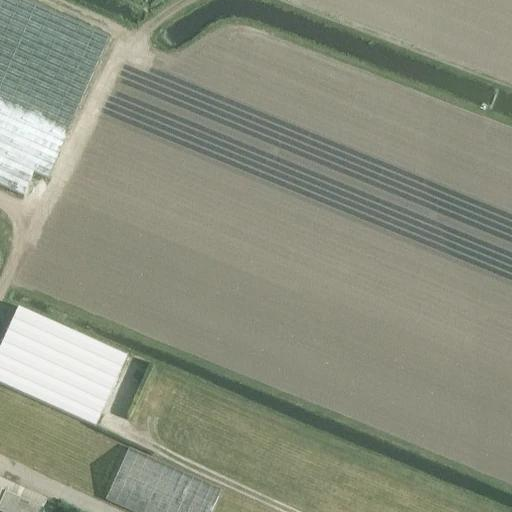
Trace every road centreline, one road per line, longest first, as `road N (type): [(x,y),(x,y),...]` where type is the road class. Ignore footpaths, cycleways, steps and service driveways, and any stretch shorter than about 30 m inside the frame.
road 1 (track): [(0,292),(26,212),(41,201),(130,41),(190,0)]
road 2 (track): [(277,0),(511,89)]
